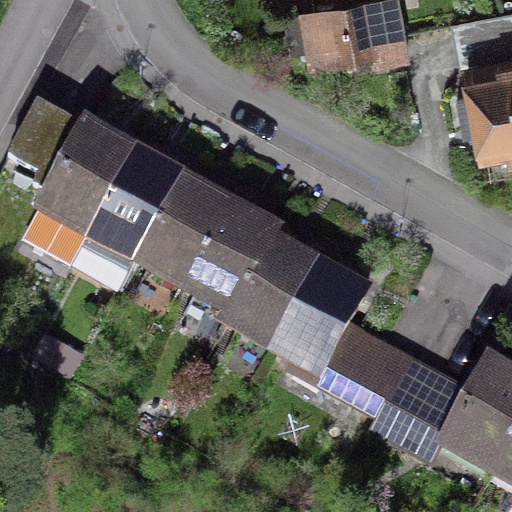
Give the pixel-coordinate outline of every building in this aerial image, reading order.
[(395,0),(377,0),(346,6),(352,41),(401,32),(395,0)] [(301,14),(308,50),(352,41),(346,6),(301,14)] [(511,12),(459,22),(483,153),(511,147),(511,12)] [(352,41),(308,50),(311,69),(373,57),(375,66),(406,60),(405,51),(401,32),(352,41)] [(33,187),(50,196),(42,211),(90,238),(134,159),(117,150),(119,145),(113,142),(106,138),(104,143),(86,133),(39,107),(9,159),(39,176),(33,187)] [(134,159),(90,238),(135,263),(180,184),(163,175),(166,170),(160,167),(154,164),(151,169),(134,159)] [(180,184),(135,263),(183,290),(227,211),(210,201),(213,197),(206,193),(200,190),(198,194),(180,184)] [(227,211),(183,290),(230,316),(270,246),(275,238),(257,228),(260,223),(254,219),(248,216),(245,221),(227,211)] [(230,316),(225,325),(271,351),(316,272),(298,262),(301,257),(295,254),(289,251),(286,256),(270,246),(230,316)] [(316,272),(271,351),(320,378),(331,360),(364,378),(349,405),(380,422),(384,415),(411,367),(347,331),(365,299),(347,289),(349,285),(343,281),(336,277),(334,282),(316,272)] [(436,381),(411,367),(384,415),(409,429),(436,381)] [(436,381),(409,429),(444,448),(445,447),(491,473),(511,435),(511,374),(509,373),(506,377),(487,367),(466,405),(457,400),(460,394),(436,381)] [(511,435),(491,473),(511,484),(511,435)]
